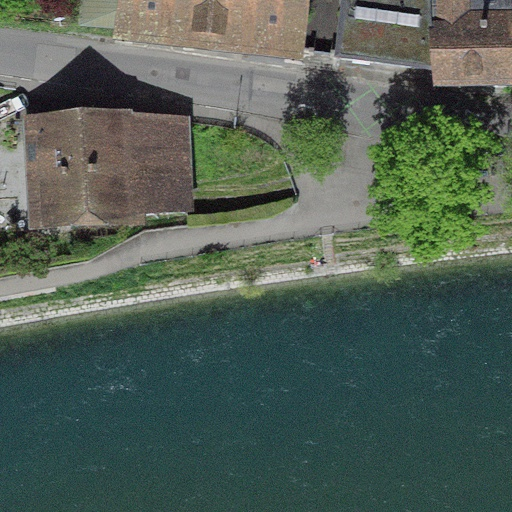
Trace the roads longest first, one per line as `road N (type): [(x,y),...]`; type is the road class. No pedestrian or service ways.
road 1 (residential): [(0,47),(313,96)]
road 2 (residential): [(313,96),(511,134)]
